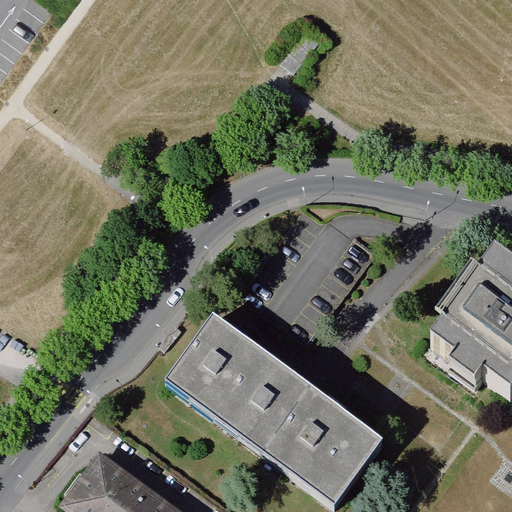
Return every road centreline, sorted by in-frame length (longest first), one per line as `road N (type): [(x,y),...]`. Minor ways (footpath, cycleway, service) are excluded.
road 1 (residential): [(0,481),(196,237),(252,193),(284,182),(355,179),(511,211)]
road 2 (unknown): [(160,281),(351,421)]
